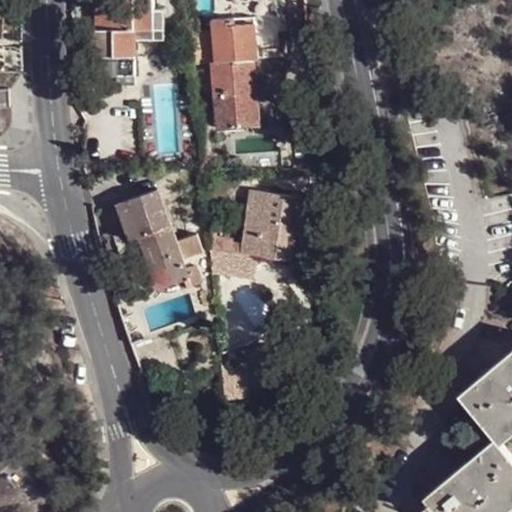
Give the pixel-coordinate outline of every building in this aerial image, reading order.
[(155,28),(154,9),(154,0),(95,0),(96,16),(106,16),(106,29),(96,29),(96,52),(97,75),(138,75),(138,38),(137,28),(155,28)] [(252,99),(259,98),(257,78),(255,58),(259,58),(258,31),(288,32),(288,0),(254,0),(255,8),(256,15),(232,18),(213,20),(214,31),(217,61),(211,62),(217,128),(254,125),(252,99)] [(231,10),(232,18),(256,15),(255,8),(231,10)] [(166,9),(154,9),(155,28),(137,28),(138,38),(166,39),(166,9)] [(96,16),(96,29),(106,29),(106,16),(96,16)] [(192,33),(194,61),(202,60),(202,62),(211,62),(217,61),(214,31),(192,33)] [(22,49),(0,48),(0,67),(21,69),(22,59),(22,49)] [(8,89),(0,88),(0,108),(7,108),(8,89)] [(261,124),(259,98),(252,99),(254,125),(261,124)] [(194,284),(188,267),(185,259),(206,252),(199,233),(178,241),(158,188),(118,203),(131,239),(144,274),(145,278),(147,280),(150,283),(154,286),(156,287),(159,289),(166,291),(172,291),(177,290),(194,284)] [(209,237),(213,274),(229,276),(230,267),(257,271),(260,255),(293,259),(297,227),(302,195),(250,189),(243,243),(215,238),(209,237)] [(208,222),(209,237),(215,238),(218,223),(208,222)] [(198,264),(188,267),(194,284),(204,280),(198,264)] [(256,280),(257,271),(230,267),(229,276),(256,280)] [(511,351),(502,360),(507,364),(511,360),(511,351)] [(496,437),(498,438),(510,428),(511,431),(511,360),(507,364),(502,360),(490,370),(494,376),(482,385),(478,381),(460,394),(496,437)] [(251,363),(222,365),(225,391),(253,388),(251,363)] [(490,370),(478,381),(482,385),(494,376),(490,370)] [(504,443),(511,434),(511,431),(510,428),(498,438),(502,443),(504,443)] [(498,438),(496,437),(480,451),(485,456),(471,468),(467,463),(454,473),(459,478),(447,488),(443,483),(425,497),(429,503),(419,511),(506,511),(511,507),(511,452),(504,443),(502,443),(498,438)] [(480,451),(467,463),(471,468),(485,456),(480,451)] [(454,473),(443,483),(447,488),(459,478),(454,473)]
